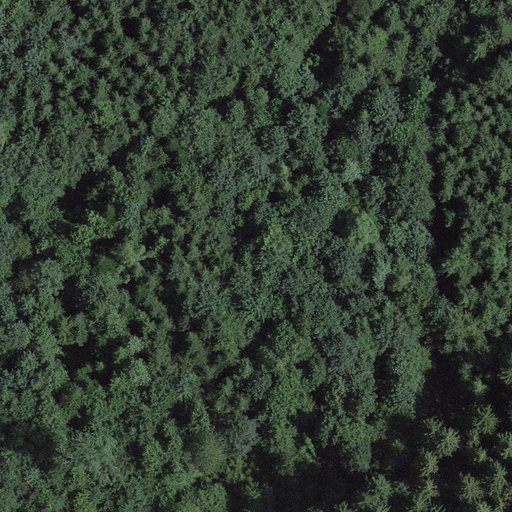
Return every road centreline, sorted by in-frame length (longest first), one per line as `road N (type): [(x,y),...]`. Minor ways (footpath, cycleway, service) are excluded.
road 1 (track): [(405,511),(439,61),(455,0)]
road 2 (track): [(356,0),(301,63),(0,230)]
